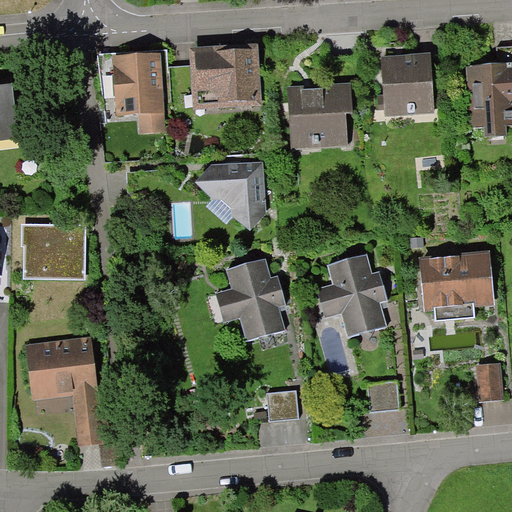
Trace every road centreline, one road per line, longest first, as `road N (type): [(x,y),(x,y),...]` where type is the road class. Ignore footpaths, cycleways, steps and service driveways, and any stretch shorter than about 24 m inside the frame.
road 1 (residential): [(437,453),(28,489)]
road 2 (residential): [(511,2),(104,27)]
